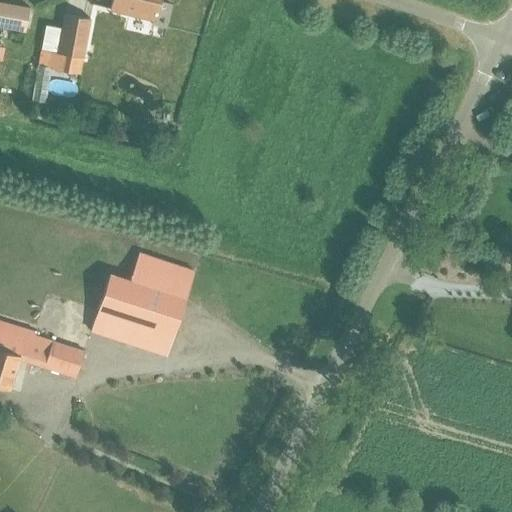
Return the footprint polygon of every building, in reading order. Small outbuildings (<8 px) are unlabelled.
[(111,0),(109,9),(152,19),(151,24),(165,27),(171,3),(158,0),(111,0)] [(0,26),(24,31),(29,7),(0,1),(0,26)] [(41,50),(38,65),(51,67),(80,72),(82,57),(90,18),(64,14),(61,29),(45,26),(41,50)] [(442,41),(445,30),(418,25),(416,36),(442,41)] [(38,65),(32,100),(44,102),(51,67),(38,65)] [(98,311),(90,333),(166,358),(174,336),(98,311)] [(53,342),(33,336),(34,332),(0,321),(0,387),(8,390),(18,358),(45,366),(75,377),(84,353),(53,342)]
